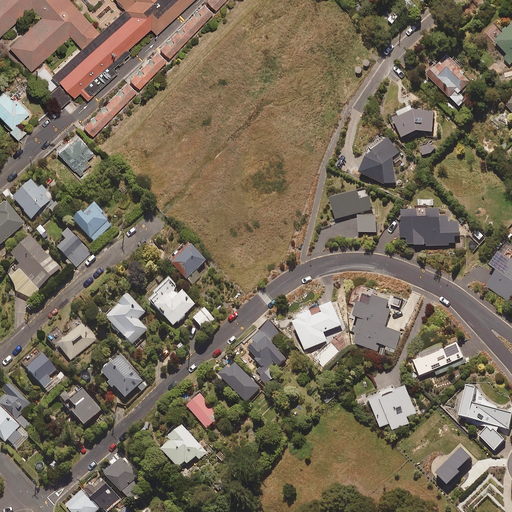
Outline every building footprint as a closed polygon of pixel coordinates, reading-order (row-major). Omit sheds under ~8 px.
[(0,0),(0,35),(32,7),(42,17),(9,46),(31,70),(70,35),(81,47),(51,74),(59,83),(48,93),(61,106),(73,95),(74,96),(80,91),(88,100),(118,71),(114,67),(131,51),(128,48),(151,27),(157,33),(193,0),(0,0)] [(207,0),(84,127),(93,135),(225,0),(207,0)] [(511,22),(494,39),(507,53),(503,57),(510,64),(511,62),(511,22)] [(447,54),(426,74),(449,97),(456,91),(457,92),(471,79),(447,54)] [(0,98),(0,114),(14,130),(31,114),(17,99),(14,102),(6,93),(0,98)] [(412,109),(392,118),(401,137),(416,129),(432,132),(434,110),(412,109)] [(491,116),(485,109),(477,116),(484,123),(491,116)] [(12,133),(19,141),(26,135),(19,127),(12,133)] [(486,129),(478,136),(491,151),(499,143),(486,129)] [(78,135),(59,152),(76,171),(95,155),(78,135)] [(400,151),(388,136),(364,156),(358,171),(385,185),(396,183),(392,157),(400,151)] [(434,151),(430,142),(420,146),(423,155),(434,151)] [(33,179),(13,197),(32,218),(52,201),(33,179)] [(365,187),(329,196),(334,218),(371,209),(365,187)] [(0,243),(25,223),(6,200),(0,204),(0,243)] [(59,205),(54,200),(48,207),(54,212),(59,205)] [(93,201),(74,217),(95,240),(113,224),(93,201)] [(447,214),(439,214),(439,208),(400,208),(401,237),(407,237),(407,245),(425,244),(425,245),(440,245),(449,245),(449,242),(455,242),(455,236),(459,236),(458,221),(447,221),(447,214)] [(375,214),(358,215),(359,232),(376,232),(375,214)] [(485,237),(477,230),(469,239),(477,246),(485,237)] [(72,232),(57,246),(76,267),(91,253),(72,232)] [(59,267),(30,234),(10,253),(39,285),(59,267)] [(168,259),(187,280),(207,260),(188,240),(168,259)] [(511,292),(511,260),(498,250),(488,264),(496,270),(486,286),(506,300),(511,292)] [(172,278),(150,299),(173,324),(196,304),(172,278)] [(146,311),(128,292),(104,315),(133,344),(149,328),(139,318),(146,311)] [(401,331),(386,326),(393,301),(372,295),(369,305),(356,301),(351,316),(364,320),(357,344),(378,351),(380,345),(395,350),(401,331)] [(296,318),(291,320),(304,350),(327,340),(323,332),(341,324),(331,300),(319,305),(321,311),(311,315),(309,309),(295,315),(296,318)] [(215,318),(205,306),(192,318),(203,330),(215,318)] [(296,347),(269,319),(244,342),(271,370),(296,347)] [(98,339),(84,321),(58,342),(72,360),(98,339)] [(457,341),(413,360),(419,376),(464,357),(457,341)] [(43,352),(26,367),(44,387),(61,372),(43,352)] [(145,378),(121,353),(102,372),(126,396),(145,378)] [(237,358),(221,372),(246,400),(262,386),(237,358)] [(31,405),(10,382),(0,391),(0,404),(15,420),(31,405)] [(409,423),(406,416),(416,412),(404,384),(368,399),(379,427),(389,423),(392,430),(409,423)] [(466,384),(458,414),(508,427),(511,413),(511,411),(471,401),(475,386),(466,384)] [(102,409),(83,387),(69,399),(76,406),(72,410),(84,424),(102,409)] [(222,415),(201,392),(188,404),(208,427),(222,415)] [(0,404),(0,436),(4,442),(21,427),(15,420),(0,404)] [(208,450),(183,423),(169,435),(172,439),(164,447),(182,467),(196,455),(198,458),(208,450)] [(123,455),(106,471),(127,494),(145,479),(123,455)] [(86,488),(106,509),(121,496),(101,474),(86,488)] [(83,488),(66,504),(73,511),(96,511),(101,508),(83,488)]
